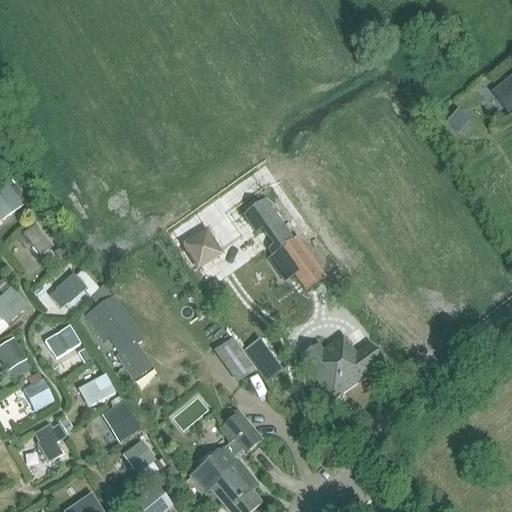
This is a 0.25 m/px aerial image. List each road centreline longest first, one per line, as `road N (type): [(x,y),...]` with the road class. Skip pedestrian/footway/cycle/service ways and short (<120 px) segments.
road 1 (unclassified): [(338,485),(438,375),(511,313)]
road 2 (track): [(265,176),(144,0)]
